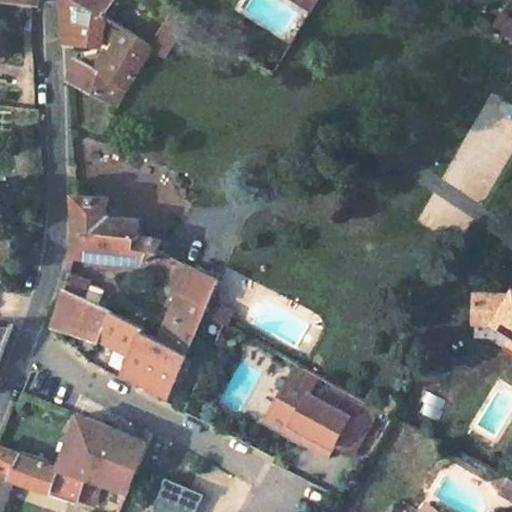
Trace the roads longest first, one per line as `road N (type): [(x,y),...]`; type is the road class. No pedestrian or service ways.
road 1 (unclassified): [(51,0),(57,229),(23,343)]
road 2 (residential): [(23,343),(84,392),(252,476)]
